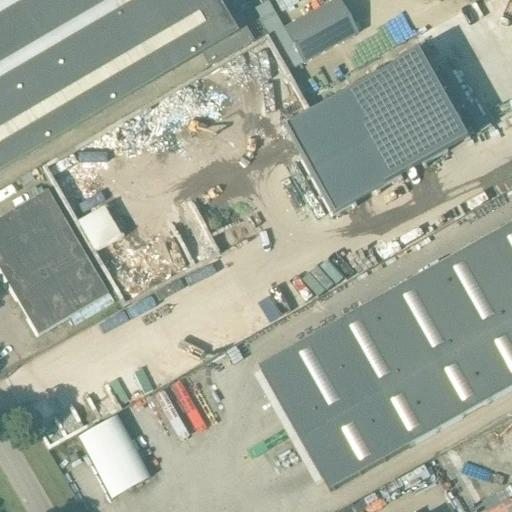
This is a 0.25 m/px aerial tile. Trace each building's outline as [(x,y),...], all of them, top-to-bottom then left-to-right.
[(0,0),(0,172),(205,50),(212,63),(257,36),(234,0),(0,0)] [(354,36),(334,1),(282,31),(301,66),(354,36)] [(471,141),(432,71),(429,72),(423,61),(426,59),(421,51),(376,76),(374,73),(372,75),(373,78),(352,89),(351,87),(348,88),(349,91),(327,103),(325,101),(323,102),(324,105),(303,117),(302,114),(299,115),(300,118),(281,129),(284,135),(281,136),(283,139),(288,136),(301,158),(295,162),(297,164),(300,163),(308,178),(305,180),(307,183),(310,181),(319,198),(316,199),(318,202),(321,201),(331,219),(350,208),(352,211),(355,209),(352,204),(373,192),(376,197),(379,196),(377,193),(399,181),(401,183),(404,182),(401,176),(422,164),(425,170),(428,168),(426,166),(448,153),(447,150),(464,141),(465,144),(471,141)] [(107,296),(46,192),(0,219),(0,275),(36,338),(107,296)] [(511,225),(338,322),(260,365),(331,492),(407,447),(511,389),(511,225)] [(149,480),(116,419),(78,439),(111,501),(149,480)]
